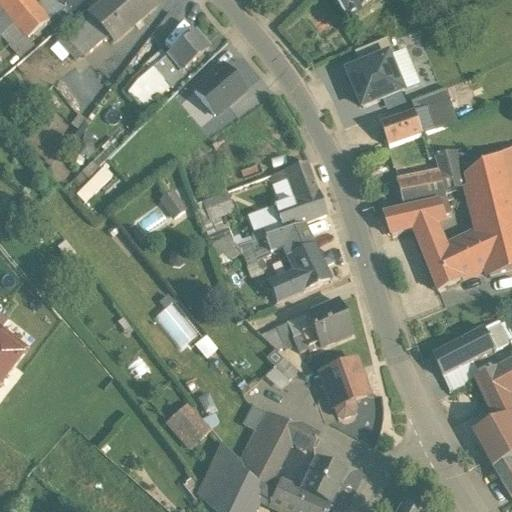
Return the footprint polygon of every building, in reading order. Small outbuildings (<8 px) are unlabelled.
[(0,0),(0,8),(7,17),(29,0),(28,0),(0,0)] [(84,0),(66,0),(46,18),(48,22),(52,28),(84,0)] [(148,0),(104,0),(89,13),(108,35),(114,41),(154,6),(148,0)] [(332,0),(347,20),(374,0),(332,0)] [(108,35),(89,13),(65,34),(84,55),(108,35)] [(195,33),(167,57),(180,72),(181,71),(208,49),(195,33)] [(358,65),(386,53),(387,56),(394,53),(388,39),(353,53),(358,65)] [(358,104),(400,86),(387,56),(386,53),(358,65),(344,71),(358,104)] [(180,72),(167,57),(153,68),(170,89),(179,78),(181,71),(180,72)] [(92,60),(59,81),(79,112),(112,90),(92,60)] [(153,68),(137,82),(127,95),(141,110),(170,89),(153,68)] [(194,94),(214,117),(243,92),(224,69),(194,94)] [(416,101),(419,112),(426,109),(450,102),(446,89),(416,101)] [(457,125),(450,102),(426,109),(434,133),(449,127),(457,125)] [(419,112),(414,113),(422,137),(434,133),(426,109),(419,112)] [(414,113),(381,125),(389,148),(422,137),(414,113)] [(511,150),(499,158),(510,200),(511,199),(511,150)] [(499,158),(466,176),(468,187),(465,188),(444,194),(444,195),(446,199),(449,208),(470,201),(477,225),(510,216),(511,215),(511,199),(510,200),(499,158)] [(135,183),(153,171),(148,163),(129,175),(135,183)] [(293,202),(316,194),(304,165),(282,173),(293,202)] [(103,166),(75,193),(84,202),(112,175),(103,166)] [(440,176),(397,185),(404,208),(444,195),(444,194),(440,176)] [(159,199),(171,218),(187,209),(174,189),(159,199)] [(293,202),(290,203),(274,209),(283,233),(302,226),(325,217),(316,194),(293,202)] [(227,195),(202,204),(209,222),(233,214),(227,195)] [(446,199),(385,214),(392,237),(412,230),(430,223),(451,215),(449,208),(446,199)] [(269,237),(283,233),(274,209),(248,218),(254,234),(267,230),(269,237)] [(511,221),(510,216),(477,225),(473,237),(486,268),(490,282),(511,273),(511,221)] [(430,223),(412,230),(417,242),(434,235),(430,223)] [(302,226),(283,233),(287,243),(306,235),(302,226)] [(306,235),(287,243),(283,233),(263,240),(269,254),(282,248),(287,259),(312,247),(306,235)] [(434,235),(417,242),(437,292),(461,280),(446,248),(440,250),(434,235)] [(473,237),(446,248),(461,280),(486,268),(473,237)] [(263,240),(249,245),(239,247),(247,267),(269,254),(263,240)] [(312,247),(287,259),(294,274),(303,292),(328,281),(322,268),(317,258),(312,247)] [(328,253),(317,258),(322,268),(333,263),(328,253)] [(294,274),(268,285),(276,304),(303,292),(294,274)] [(334,306),(305,317),(311,331),(301,335),(309,354),(319,349),(319,350),(350,337),(337,304),(334,306)] [(301,335),(311,331),(305,317),(263,336),(281,353),(295,347),(299,357),(309,354),(301,335)] [(511,319),(499,326),(508,344),(511,342),(511,319)] [(499,326),(485,333),(495,351),(508,344),(499,326)] [(0,384),(25,351),(0,332),(0,384)] [(485,333),(460,346),(458,342),(432,355),(442,378),(495,351),(485,333)] [(297,372),(261,339),(251,350),(273,371),(274,370),(288,382),(297,372)] [(511,358),(474,379),(488,408),(500,400),(511,394),(511,358)] [(354,364),(321,376),(333,409),(366,397),(354,364)] [(219,412),(212,396),(198,402),(205,418),(219,412)] [(500,400),(488,408),(495,422),(509,416),(500,400)] [(166,425),(190,452),(210,434),(187,407),(166,425)] [(254,409),(243,429),(256,436),(266,416),(254,409)] [(266,416),(256,436),(267,441),(279,420),(268,414),(266,416)] [(495,423),(473,434),(493,467),(511,458),(511,421),(509,416),(495,422),(495,423)] [(279,420),(267,441),(286,451),(291,441),(297,429),(279,420)] [(318,436),(299,426),(297,429),(291,441),(305,449),(312,447),(318,436)] [(267,441),(256,436),(238,467),(241,475),(265,489),(266,490),(271,479),(286,451),(267,441)] [(200,494),(217,511),(224,511),(233,493),(241,475),(238,467),(222,447),(200,494)] [(511,458),(493,467),(503,485),(511,479),(511,458)] [(346,474),(315,462),(301,493),(329,507),(346,474)] [(265,489),(241,475),(233,493),(256,505),(259,500),(265,489)] [(279,483),(271,479),(266,490),(274,495),(279,483)] [(301,493),(279,483),(274,495),(270,505),(284,511),(327,511),(329,507),(301,493)] [(266,490),(265,489),(259,500),(270,505),(274,495),(266,490)] [(252,511),(256,505),(233,493),(224,511),(252,511)] [(413,497),(411,498),(406,503),(405,503),(404,505),(400,511),(426,511),(427,508),(428,507),(427,505),(426,505),(422,500),(422,499),(421,498),(420,499),(414,498),(413,497)]
